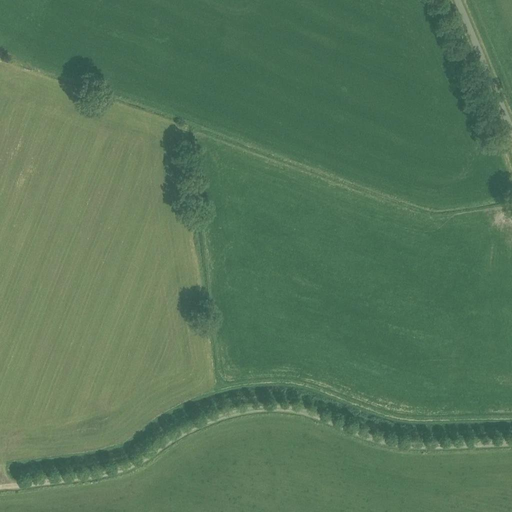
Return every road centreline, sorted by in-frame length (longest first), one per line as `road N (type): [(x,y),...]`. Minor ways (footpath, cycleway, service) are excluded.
road 1 (unclassified): [(0,477),(112,461),(223,402),(313,407),(391,437),(511,433)]
road 2 (unclassified): [(511,143),(455,0)]
